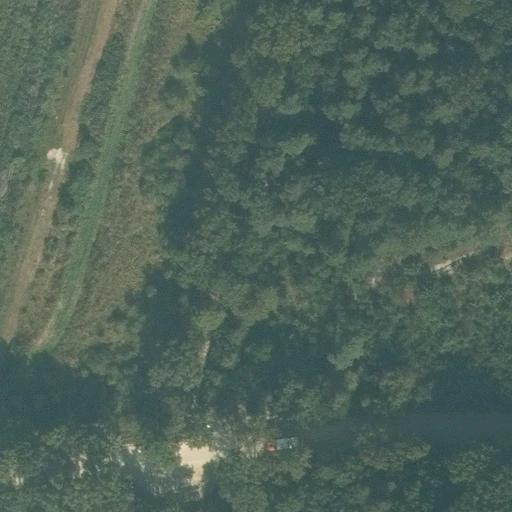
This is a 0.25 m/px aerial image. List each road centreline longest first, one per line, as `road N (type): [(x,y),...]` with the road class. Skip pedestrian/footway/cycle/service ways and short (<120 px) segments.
road 1 (track): [(273,0),(180,457)]
road 2 (track): [(180,457),(353,432),(511,425)]
road 3 (unclassified): [(180,457),(0,475)]
